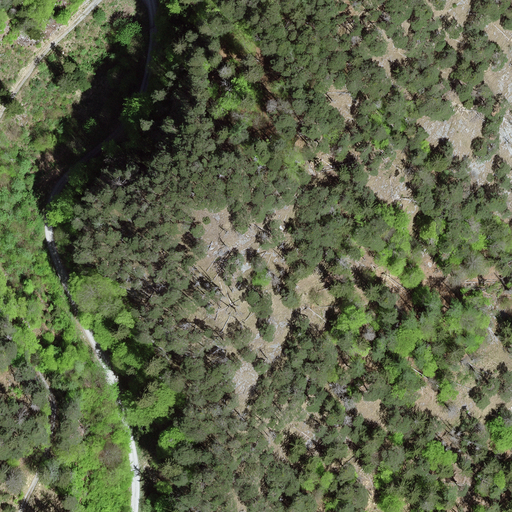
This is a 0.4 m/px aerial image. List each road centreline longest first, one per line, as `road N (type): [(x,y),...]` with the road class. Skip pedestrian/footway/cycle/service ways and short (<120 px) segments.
road 1 (track): [(150,0),(156,27),(138,102),(48,203),(57,263),(125,409),(138,461),(133,511)]
road 2 (track): [(0,273),(27,317),(32,363),(51,393),(52,433),(25,511)]
road 3 (track): [(97,0),(54,40),(0,116)]
